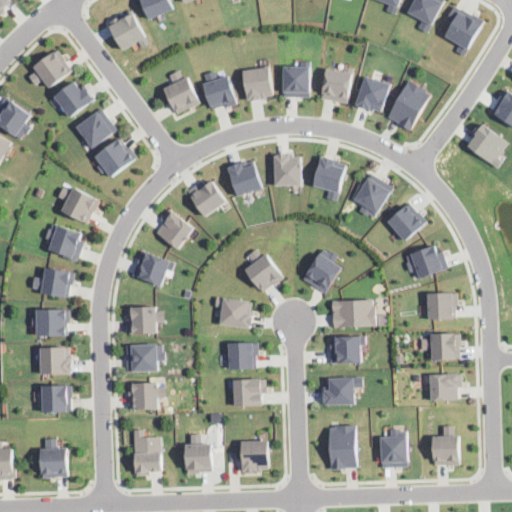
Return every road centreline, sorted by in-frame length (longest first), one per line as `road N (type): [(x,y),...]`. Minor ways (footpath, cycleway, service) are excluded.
road 1 (residential): [(108,503),(101,324),(119,234),(179,158),(220,137),(296,122),(376,141),(421,167),(474,236),(491,294),(496,491)]
road 2 (residential): [(0,506),(511,490)]
road 3 (residential): [(293,313),(301,511)]
road 4 (residential): [(59,5),(179,158)]
road 5 (residential): [(421,167),(511,21)]
